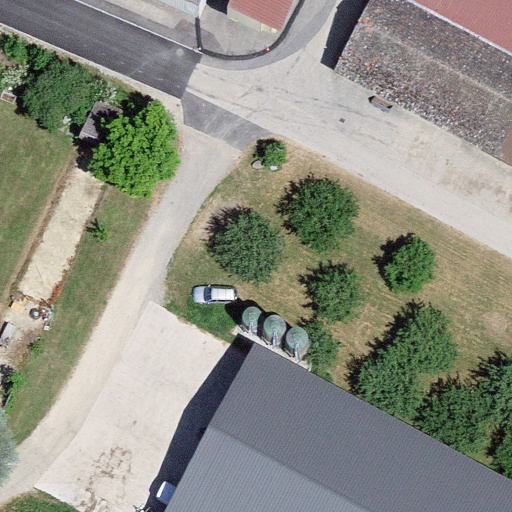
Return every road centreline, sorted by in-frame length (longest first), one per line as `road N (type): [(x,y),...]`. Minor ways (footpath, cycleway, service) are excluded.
road 1 (unclassified): [(511,240),(277,102),(26,0)]
road 2 (track): [(250,91),(61,424),(0,487)]
